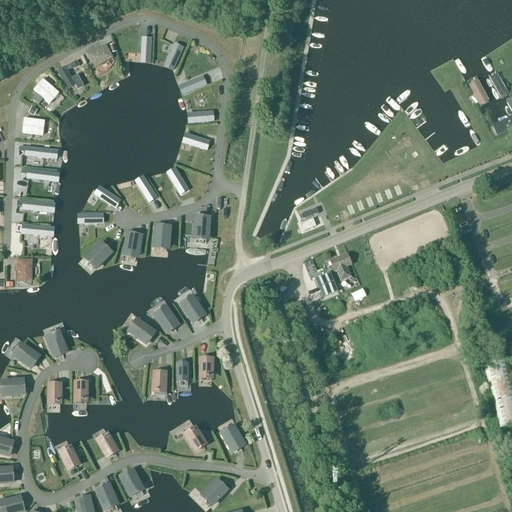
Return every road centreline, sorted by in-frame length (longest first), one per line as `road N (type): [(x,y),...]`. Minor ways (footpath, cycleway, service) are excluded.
road 1 (residential): [(215,186),(224,67),(193,36),(153,21),(127,22),(37,69),(16,95),(6,254)]
road 2 (residential): [(270,476),(142,460),(56,501),(35,500),(20,461),(28,406),(46,373),(88,361)]
road 3 (residential): [(247,273),(511,169)]
road 4 (residential): [(243,191),(272,0)]
road 5 (residential): [(270,476),(227,324)]
